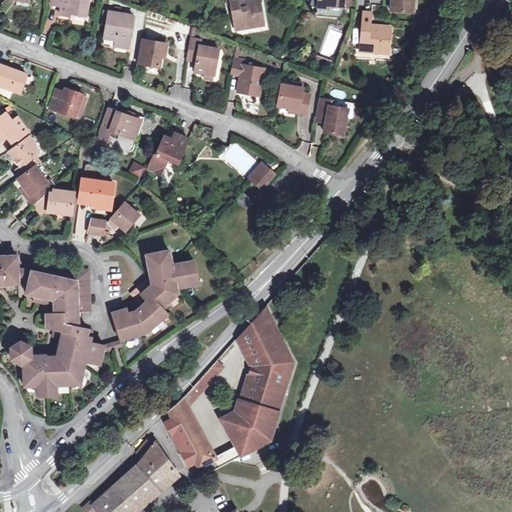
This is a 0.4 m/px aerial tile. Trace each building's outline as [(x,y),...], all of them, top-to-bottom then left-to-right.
[(89,0),(54,0),(54,5),(61,7),(61,15),(69,16),(70,13),(86,16),(89,0)] [(226,0),(231,24),(238,22),(239,27),(261,24),(255,0),(243,0),(240,0),(241,5),(236,6),(235,1),(234,0),(226,0)] [(343,7),(343,0),(302,0),(301,6),(319,7),(319,16),(329,17),(329,14),(333,15),(334,6),(343,7)] [(385,0),(385,11),(406,13),(407,1),(405,1),(405,0),(385,0)] [(364,30),(365,25),(365,12),(357,11),(355,44),(363,45),(362,51),(383,53),(385,27),(370,25),(370,30),(364,30)] [(133,17),(109,12),(107,23),(104,39),(116,40),(115,46),(128,48),(133,17)] [(204,74),(214,75),(219,50),(200,47),(201,41),(191,39),(188,55),(198,57),(197,62),(195,72),(204,74)] [(160,67),(162,56),(163,53),(166,53),(167,45),(144,40),(140,64),(160,67)] [(320,59),(307,54),(306,58),(318,63),(320,59)] [(245,61),(235,59),(232,75),(240,76),(238,91),(259,95),(263,70),(244,66),(245,61)] [(0,85),(20,93),(27,73),(0,64),(0,85)] [(278,106),(290,108),(298,109),(297,113),(306,115),(310,95),(302,94),(303,86),(292,83),(291,86),(282,84),(278,106)] [(75,117),(82,95),(66,90),(64,93),(57,90),(50,110),(58,112),(59,111),(75,117)] [(87,97),(82,95),(75,117),(80,118),(87,97)] [(327,115),(326,124),(324,133),(344,136),(349,110),(333,107),(334,102),(320,99),(318,113),(327,115)] [(112,131),(118,133),(133,139),(140,121),(127,116),(126,116),(119,113),(110,110),(97,145),(105,148),(110,136),(112,131)] [(140,121),(133,139),(136,140),(144,119),(128,113),(127,116),(140,121)] [(316,122),(326,124),(327,115),(318,113),(316,122)] [(6,114),(0,118),(0,141),(8,136),(16,146),(25,139),(28,137),(31,135),(18,118),(12,122),(6,114)] [(178,163),(188,139),(175,133),(172,140),(165,137),(158,154),(155,154),(150,167),(158,170),(161,176),(168,159),(178,163)] [(25,173),(35,166),(37,164),(33,157),(39,153),(28,137),(25,139),(16,146),(10,150),(20,165),(17,169),(22,176),(25,173)] [(128,172),(141,176),(145,165),(132,161),(128,172)] [(252,180),(265,164),(262,161),(248,177),(252,180)] [(265,164),(252,180),(256,183),(263,189),(276,173),(265,164)] [(34,207),(49,192),(45,185),(47,183),(35,166),(25,173),(22,176),(18,178),(25,188),(31,195),(28,197),(34,207)] [(79,203),(95,205),(96,201),(111,203),(114,183),(82,179),(79,203)] [(45,185),(49,192),(54,187),(50,181),(47,183),(45,185)] [(22,190),(28,197),(31,195),(25,188),(22,190)] [(58,213),(72,215),(75,192),(54,190),(53,193),(50,193),(49,192),(34,207),(39,212),(44,208),(48,208),(48,209),(48,211),(58,213)] [(253,202),(243,192),(235,201),(247,211),(250,208),(253,202)] [(110,210),(111,203),(96,201),(95,205),(95,208),(110,210)] [(92,219),(89,232),(102,235),(104,228),(113,229),(117,224),(126,231),(140,215),(124,203),(108,222),(92,219)] [(44,208),(39,212),(42,216),(48,209),(48,208),(44,208)] [(84,226),(85,212),(78,212),(76,225),(84,226)] [(72,215),(58,213),(57,219),(71,221),(72,215)] [(142,285),(137,290),(142,295),(136,299),(142,306),(135,312),(128,314),(127,309),(112,313),(120,340),(147,333),(168,314),(163,307),(178,293),(177,287),(199,283),(194,261),(173,266),(169,250),(147,255),(151,279),(143,286),(142,285)] [(17,256),(0,256),(0,287),(4,287),(3,284),(19,283),(17,256)] [(35,258),(32,271),(28,291),(35,293),(33,301),(55,306),(55,313),(78,312),(91,311),(89,270),(35,258)] [(142,295),(137,290),(132,294),(136,299),(142,295)] [(222,417),(237,445),(238,448),(248,450),(250,449),(269,440),(272,430),(283,391),(291,362),(282,345),(263,308),(237,338),(250,367),(241,400),(238,399),(235,411),(222,417)] [(50,328),(55,329),(64,331),(62,338),(57,356),(70,370),(70,382),(79,381),(82,381),(87,362),(94,363),(94,361),(101,362),(104,352),(105,346),(90,342),(93,330),(83,328),(79,327),(78,312),(55,313),(49,313),(50,327),(50,328)] [(64,331),(55,329),(53,336),(62,338),(64,331)] [(39,351),(31,352),(31,346),(22,341),(11,348),(12,359),(22,365),(24,363),(25,387),(38,387),(39,393),(58,392),(58,386),(70,385),(70,382),(70,370),(57,356),(47,356),(46,355),(39,356),(39,351)] [(111,343),(105,346),(104,352),(113,350),(111,343)] [(199,380),(185,396),(190,406),(223,369),(216,361),(199,380)] [(185,396),(169,412),(199,468),(215,459),(209,447),(211,446),(190,406),(185,396)] [(142,445),(140,447),(147,453),(154,443),(148,438),(142,445)] [(136,466),(93,505),(98,510),(99,511),(137,511),(176,479),(179,474),(156,441),(154,443),(147,453),(143,458),(136,466)] [(237,445),(221,454),(230,457),(231,460),(248,450),(238,448),(237,445)] [(147,453),(140,447),(136,452),(143,458),(147,453)] [(221,454),(217,457),(221,465),(231,460),(230,457),(221,454)] [(85,511),(95,511),(98,510),(93,505),(91,503),(83,509),(85,511)]
